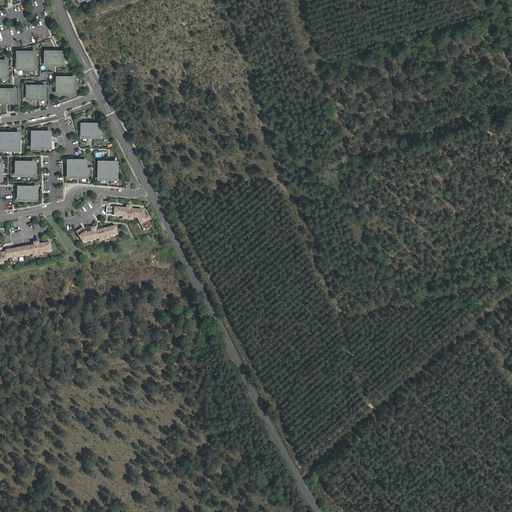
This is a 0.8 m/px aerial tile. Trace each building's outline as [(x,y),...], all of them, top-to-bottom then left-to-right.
[(64,65),(64,52),(46,52),(46,65),(64,65)] [(35,69),(35,53),(18,53),(18,69),(35,69)] [(75,94),(75,78),(58,78),(58,93),(75,94)] [(45,99),(45,87),(28,87),(28,99),(45,99)] [(0,102),(15,103),(16,90),(0,90),(0,102)] [(100,137),(100,125),(83,125),(82,137),(100,137)] [(50,148),(50,132),(33,132),(33,148),(50,148)] [(19,150),(19,134),(2,134),(2,150),(19,150)] [(86,177),(86,161),(69,161),(69,177),(86,177)] [(34,175),(35,163),(17,162),(17,175),(34,175)] [(117,179),(117,163),(100,162),(99,179),(117,179)] [(37,200),(37,187),(19,188),(19,200),(37,200)] [(145,216),(145,210),(132,210),(132,206),(127,207),(115,208),(115,217),(122,217),(128,217),(134,216),(140,216),(141,230),(150,229),(150,220),(150,216),(145,216)] [(115,217),(115,208),(107,209),(107,218),(115,217)] [(110,235),(118,233),(116,226),(104,229),(88,234),(87,235),(85,229),(78,231),(82,244),(98,239),(104,237),(110,235)] [(44,252),(52,251),(50,243),(39,245),(39,242),(34,243),(35,246),(9,250),(10,252),(11,258),(12,258),(23,256),(32,255),(38,253),(44,252)]
